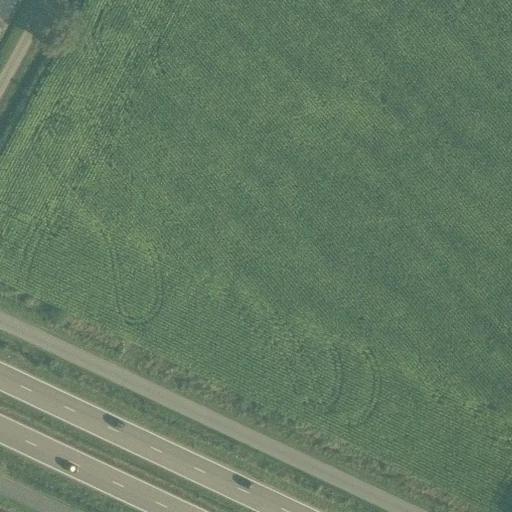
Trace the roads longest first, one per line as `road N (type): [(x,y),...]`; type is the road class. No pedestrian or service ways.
road 1 (unclassified): [(404,511),(0,322)]
road 2 (primary): [(290,511),(0,375)]
road 3 (primary): [(0,432),(168,511)]
